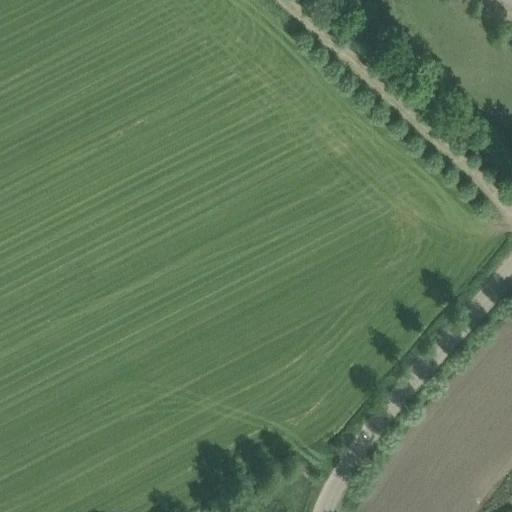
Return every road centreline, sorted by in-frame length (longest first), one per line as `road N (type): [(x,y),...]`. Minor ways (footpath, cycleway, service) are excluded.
road 1 (unclassified): [(322,511),(341,459),(511,271)]
road 2 (track): [(511,208),(287,0)]
